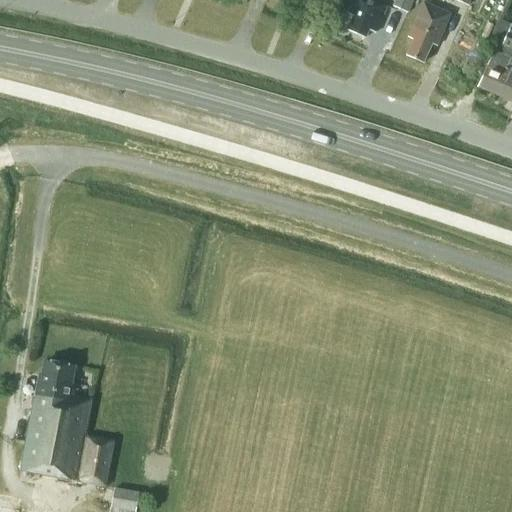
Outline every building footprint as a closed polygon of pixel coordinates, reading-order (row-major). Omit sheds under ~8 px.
[(289,0),(288,3),(311,12),(315,0),(289,0)] [(352,0),(347,12),(353,15),(347,29),(365,38),(369,29),(376,32),(386,7),(368,0),(352,0)] [(412,0),(396,0),(394,6),(408,12),(412,0)] [(438,46),(450,14),(422,2),(407,36),(413,39),(404,54),(424,62),(432,44),(438,46)] [(494,51),(478,86),(494,93),(509,58),(511,58),(511,23),(510,24),(498,18),(489,40),(504,47),(501,54),(494,51)] [(511,58),(509,58),(494,93),(511,101),(511,58)] [(35,394),(20,469),(77,480),(76,482),(105,487),(114,440),(85,435),(92,399),(69,395),(74,367),(47,362),(44,374),(42,374),(38,395),(35,394)] [(114,487),(110,507),(109,511),(135,511),(139,492),(114,487)]
